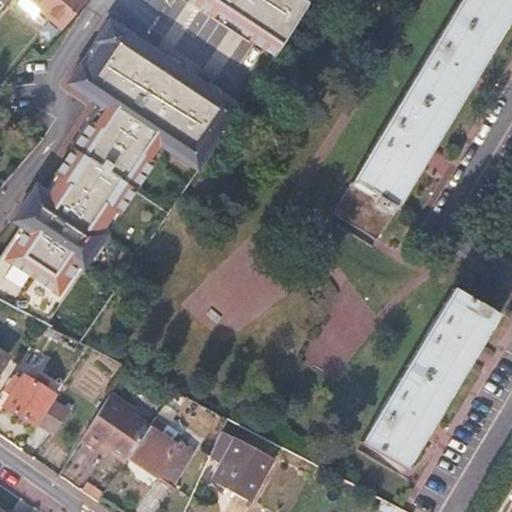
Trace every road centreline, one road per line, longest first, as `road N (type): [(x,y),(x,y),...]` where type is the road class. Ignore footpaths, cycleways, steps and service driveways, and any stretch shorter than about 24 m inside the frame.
road 1 (residential): [(106,0),(50,82),(63,131),(0,206)]
road 2 (residential): [(511,103),(450,215),(455,239),(511,275)]
road 3 (unknown): [(111,0),(171,40),(166,134)]
